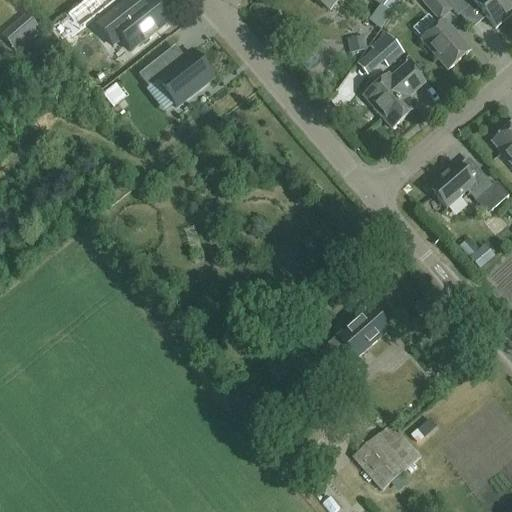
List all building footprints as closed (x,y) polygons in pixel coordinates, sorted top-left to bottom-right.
[(88,0),(67,17),(79,33),(117,3),(114,0),(88,0)] [(371,0),(383,8),(388,0),(312,0),(329,12),(338,0),(371,0)] [(420,0),(437,19),(448,10),(439,0),(420,0)] [(472,3),(494,28),(511,12),(501,0),(443,0),(457,15),(472,3)] [(511,0),(501,0),(511,12),(511,0)] [(168,24),(151,1),(129,19),(120,8),(96,27),(112,48),(121,41),(131,53),(168,24)] [(446,70),(468,51),(442,21),(420,39),(446,70)] [(389,63),(398,55),(401,52),(388,37),(376,48),(359,62),(368,73),(385,58),(389,63)] [(192,53),(184,60),(168,72),(159,61),(138,77),(148,90),(155,84),(175,109),(213,80),(192,53)] [(390,129),(415,108),(406,97),(422,83),(406,64),(389,78),(387,75),(362,96),(390,129)] [(116,107),(126,99),(115,86),(106,94),(116,107)] [(511,126),(491,144),(511,167),(511,126)] [(467,193),(484,213),(491,213),(508,198),(496,184),(492,188),(484,178),(474,186),(456,165),(428,189),(446,210),(467,193)] [(357,360),(389,331),(370,309),(364,313),(362,311),(360,313),(362,316),(324,349),(349,378),(363,367),(357,360)] [(272,364),(299,396),(304,402),(337,374),(318,351),(314,354),(302,340),(272,364)] [(249,384),(234,397),(254,421),(269,409),(249,384)] [(294,433),(310,449),(323,437),(307,420),(294,433)] [(379,492),(418,457),(391,424),(350,458),(379,492)]
